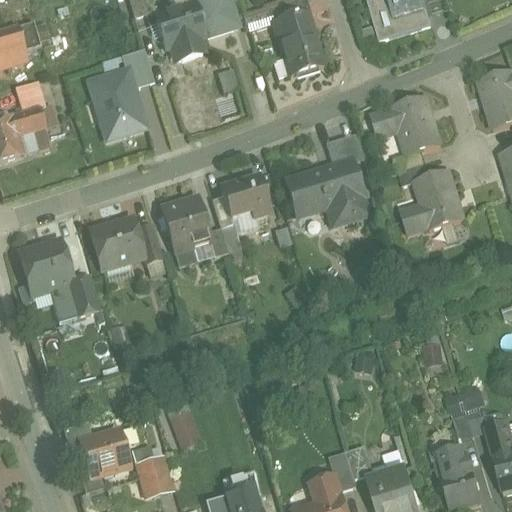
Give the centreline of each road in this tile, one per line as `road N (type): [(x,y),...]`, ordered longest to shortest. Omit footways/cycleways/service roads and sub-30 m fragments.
road 1 (residential): [(0,224),(180,167),(367,90)]
road 2 (residential): [(0,312),(60,511)]
